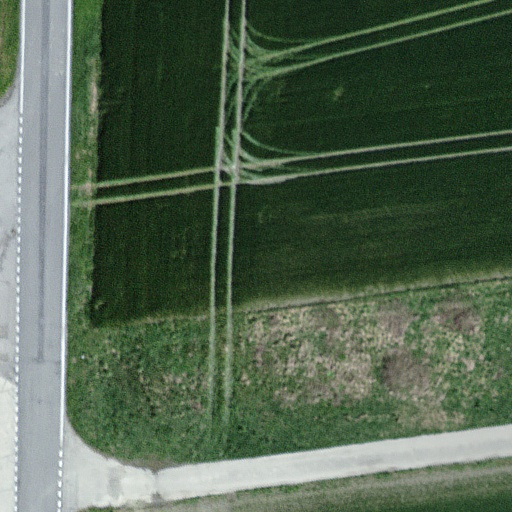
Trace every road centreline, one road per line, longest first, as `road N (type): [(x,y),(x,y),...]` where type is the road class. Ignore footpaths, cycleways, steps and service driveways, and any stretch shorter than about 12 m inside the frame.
road 1 (tertiary): [(47,0),(40,511)]
road 2 (track): [(40,507),(511,446)]
